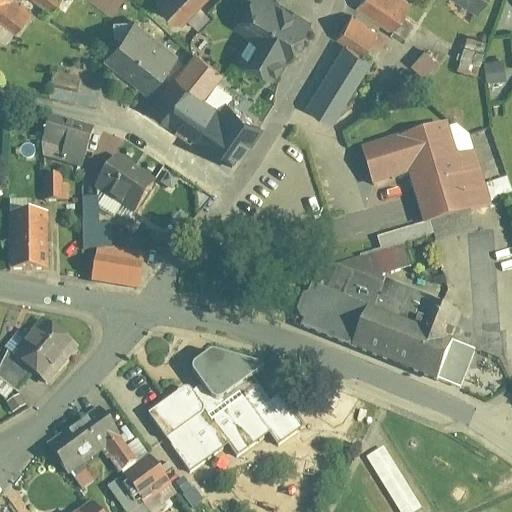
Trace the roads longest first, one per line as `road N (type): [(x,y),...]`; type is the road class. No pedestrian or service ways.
road 1 (residential): [(487,422),(156,303)]
road 2 (residential): [(0,92),(83,109),(232,185)]
road 3 (residential): [(232,185),(291,96),(337,0)]
road 4 (residential): [(27,420),(156,303)]
road 5 (residential): [(156,303),(0,283)]
road 6 (residential): [(156,303),(232,185)]
